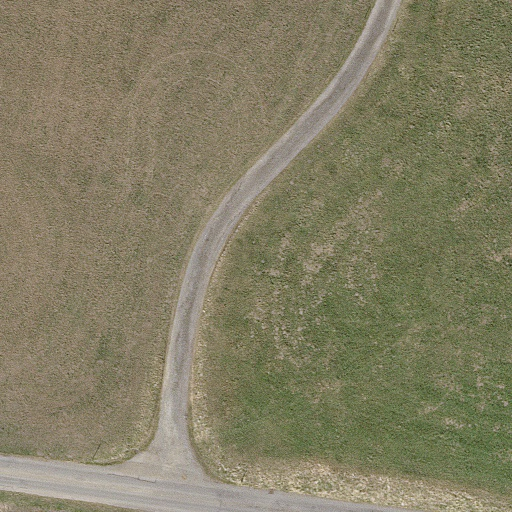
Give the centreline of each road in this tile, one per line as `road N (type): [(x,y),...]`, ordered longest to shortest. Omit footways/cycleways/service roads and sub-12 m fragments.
road 1 (track): [(390,0),(369,50),(331,104),(219,232),(186,326),(164,495)]
road 2 (unclassified): [(280,511),(0,474)]
